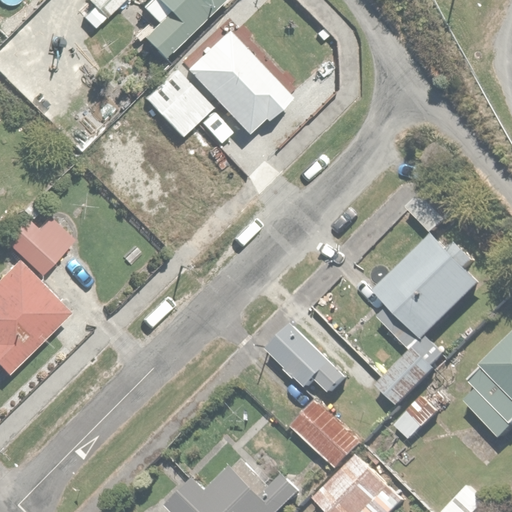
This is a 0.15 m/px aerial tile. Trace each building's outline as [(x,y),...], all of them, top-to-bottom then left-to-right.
[(114,0),(94,0),(105,10),(114,0)] [(160,51),(206,0),(133,0),(125,9),(139,21),(134,27),(160,51)] [(169,63),(134,95),(170,135),(204,103),(169,63)] [(423,189),(408,205),(434,229),(449,213),(423,189)] [(32,196),(0,234),(40,267),(72,229),(32,196)] [(390,301),(379,311),(413,345),(480,276),(470,266),(479,257),(458,236),(451,244),(436,229),(375,286),(390,301)] [(0,264),(0,359),(8,367),(69,302),(13,250),(0,264)] [(264,343),(308,383),(323,367),(346,388),(358,375),(291,314),(264,343)] [(502,437),(511,426),(511,335),(470,378),(480,388),(467,402),(502,437)] [(441,371),(415,344),(378,379),(404,406),(441,371)] [(316,394),(292,420),(336,462),(360,436),(316,394)] [(391,499),(406,484),(372,450),(359,463),(352,457),(315,495),(332,511),(388,511),(396,504),(391,499)] [(266,481),(239,455),(209,486),(196,473),(167,503),(176,511),(274,511),(303,483),(283,464),(266,481)] [(479,511),(491,497),(466,477),(441,509),(444,511),(479,511)]
